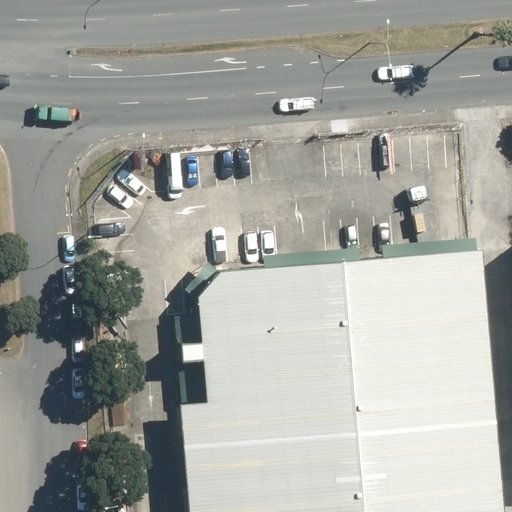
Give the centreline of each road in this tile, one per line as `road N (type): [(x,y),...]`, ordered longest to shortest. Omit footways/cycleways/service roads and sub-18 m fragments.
road 1 (primary): [(511,70),(144,100),(39,97)]
road 2 (unclassified): [(39,97),(53,368),(17,474)]
road 3 (primary): [(0,24),(370,0)]
